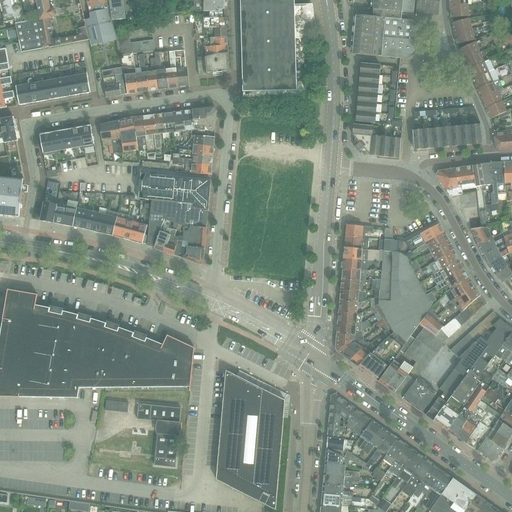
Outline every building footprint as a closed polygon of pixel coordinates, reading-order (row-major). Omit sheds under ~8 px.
[(0,0),(0,4),(2,12),(4,23),(15,20),(13,9),(10,0),(0,0)] [(15,20),(16,25),(24,23),(19,0),(10,0),(13,9),(15,20)] [(36,0),(41,20),(49,19),(52,18),(52,17),(54,17),(55,14),(54,10),(52,8),(50,9),(48,0),(36,0)] [(109,0),(86,0),(90,13),(110,7),(109,1),(109,0)] [(122,0),(117,0),(113,1),(109,1),(110,7),(112,21),(125,19),(122,0)] [(227,0),(215,0),(193,0),(193,13),(204,12),(215,11),(215,9),(227,9),(227,0)] [(240,0),(243,100),(280,99),(285,91),(287,91),(288,98),(287,98),(287,99),(305,98),(306,98),(307,98),(308,98),(309,97),(309,96),(310,96),(310,95),(310,94),(311,93),(309,14),(303,14),(303,5),(293,5),(292,0),(240,0)] [(379,0),(379,10),(373,9),(373,17),(398,19),(398,12),(414,13),(414,0),(379,0)] [(469,17),(468,6),(450,7),(450,9),(449,9),(450,9),(450,11),(451,18),(469,17)] [(112,21),(110,7),(90,13),(91,19),(85,20),(86,26),(89,40),(90,45),(116,40),(116,39),(115,35),(115,33),(112,21)] [(227,9),(215,9),(215,11),(204,12),(204,19),(227,18),(227,9)] [(413,20),(398,19),(373,17),(362,16),(359,55),(410,59),(417,53),(419,28),(413,20)] [(227,28),(227,18),(204,19),(204,28),(212,28),(212,32),(204,32),(205,38),(210,38),(215,38),(216,28),(227,28)] [(49,19),(41,20),(24,23),(16,25),(21,51),(54,46),(53,39),(49,19)] [(469,19),(452,23),(453,29),(452,30),(453,32),(454,32),(454,34),(472,29),(469,19)] [(89,40),(86,26),(78,28),(79,35),(53,39),(54,46),(89,40)] [(215,38),(227,37),(227,28),(216,28),(215,38)] [(474,40),(472,29),(454,34),(455,35),(454,35),(454,36),(455,38),(457,44),(474,40)] [(132,54),(130,43),(130,37),(116,39),(116,40),(119,56),(122,56),(122,55),(132,54)] [(228,45),(227,37),(215,38),(210,38),(210,42),(202,43),(202,47),(228,45)] [(154,51),(153,40),(142,41),(144,53),(154,51)] [(475,42),(459,49),(459,50),(461,56),(462,59),(462,58),(463,60),(480,52),(475,42)] [(228,53),(228,45),(202,47),(202,53),(206,53),(206,57),(228,53)] [(0,64),(8,63),(6,49),(0,49),(0,64)] [(188,87),(184,51),(181,51),(174,51),(174,52),(176,68),(178,88),(188,87)] [(176,68),(174,52),(169,52),(170,69),(165,69),(168,89),(178,88),(176,68)] [(484,62),(480,52),(463,60),(464,61),(463,62),(464,62),(464,64),(465,64),(468,70),(484,62)] [(161,69),(160,53),(155,53),(155,59),(156,61),(156,71),(158,90),(168,89),(165,69),(161,69)] [(197,61),(198,75),(230,72),(228,53),(206,57),(204,61),(197,61)] [(145,67),(144,55),(138,55),(140,68),(142,68),(143,73),(137,74),(136,68),(135,69),(138,93),(148,91),(145,67)] [(156,61),(155,59),(150,59),(151,72),(148,72),(148,66),(145,67),(148,91),(158,90),(156,71),(156,61)] [(494,70),(490,60),(484,62),(468,70),(470,75),(469,76),(471,78),(472,79),(494,70)] [(9,69),(8,63),(0,64),(0,79),(0,80),(0,79),(0,77),(0,71),(10,70),(9,69)] [(380,65),(361,63),(360,73),(380,75),(380,65)] [(122,68),(123,78),(125,77),(127,94),(138,93),(135,69),(130,69),(129,67),(122,68)] [(498,79),(494,70),(472,79),(473,81),(472,81),(472,82),(473,82),(473,84),(474,83),(476,89),(493,82),(498,79)] [(76,74),(76,76),(77,76),(80,95),(90,93),(91,93),(87,72),(76,74)] [(380,75),(360,73),(360,83),(379,84),(380,75)] [(106,90),(104,83),(106,97),(106,98),(125,95),(122,74),(115,75),(117,85),(111,86),(111,89),(106,90)] [(70,96),(80,95),(77,76),(76,76),(67,78),(70,96)] [(11,77),(0,79),(0,80),(0,79),(0,94),(3,94),(3,93),(2,86),(12,84),(11,77)] [(60,98),(70,96),(67,78),(57,79),(60,98)] [(50,100),(60,98),(57,79),(47,81),(50,100)] [(40,102),(50,100),(47,81),(37,83),(40,102)] [(497,92),(493,82),(476,89),(479,95),(478,96),(479,98),(480,98),(481,99),(497,92)] [(30,104),(40,102),(37,83),(27,85),(30,104)] [(379,84),(360,83),(359,93),(378,94),(379,84)] [(20,105),(30,104),(27,85),(17,87),(17,86),(16,87),(20,106),(20,105)] [(13,91),(3,93),(3,94),(0,94),(0,108),(6,108),(6,107),(5,107),(4,100),(15,98),(13,91)] [(502,102),(497,92),(481,99),(482,101),(481,101),(481,102),(481,101),(482,103),(483,103),(485,109),(502,102)] [(378,94),(359,93),(358,102),(377,104),(378,94)] [(377,104),(358,102),(357,112),(376,114),(377,104)] [(506,112),(502,102),(485,109),(488,115),(488,117),(488,118),(489,117),(490,119),(498,116),(503,113),(506,112)] [(214,108),(201,109),(203,130),(205,130),(215,131),(217,111),(214,108)] [(203,130),(201,109),(192,110),(194,130),(203,130)] [(194,130),(192,110),(182,112),(185,131),(182,131),(182,134),(183,134),(183,138),(189,137),(188,133),(191,133),(191,130),(194,130)] [(185,131),(182,112),(173,113),(175,132),(182,131),(185,131)] [(376,114),(357,112),(356,122),(375,123),(376,114)] [(175,132),(173,113),(163,114),(166,133),(162,134),(163,139),(163,138),(165,147),(166,147),(166,144),(167,144),(166,138),(169,138),(168,133),(175,132)] [(161,147),(160,141),(159,134),(162,134),(166,133),(163,114),(153,115),(156,134),(153,135),(154,141),(155,148),(161,147)] [(156,134),(153,115),(144,117),(146,136),(145,136),(145,142),(146,142),(150,141),(150,135),(153,135),(156,134)] [(1,120),(4,133),(5,138),(4,138),(5,143),(17,141),(17,142),(18,142),(17,141),(18,141),(18,140),(17,140),(17,139),(16,131),(19,131),(18,127),(15,127),(14,119),(13,118),(14,118),(13,117),(12,117),(9,118),(8,118),(9,118),(6,119),(5,118),(5,119),(2,119),(1,119),(1,120)] [(146,136),(144,117),(133,118),(138,151),(143,150),(142,146),(146,146),(146,142),(145,142),(145,136),(146,136)] [(138,151),(133,118),(120,121),(122,139),(124,153),(138,151)] [(122,139),(120,121),(109,123),(109,128),(111,128),(112,132),(111,132),(112,146),(113,146),(114,153),(118,153),(117,148),(119,147),(119,145),(117,145),(116,139),(122,139)] [(109,128),(109,123),(100,125),(103,147),(112,146),(111,132),(112,132),(111,128),(109,128)] [(84,146),(83,146),(84,149),(95,147),(91,125),(90,125),(90,126),(81,127),(84,146)] [(354,147),(358,152),(363,147),(370,155),(380,156),(381,137),(372,137),(373,126),(364,126),(354,125),(353,135),(359,143),(354,147)] [(482,144),(480,125),(470,126),(472,145),(482,144)] [(462,145),(461,126),(451,127),(453,146),(462,145)] [(472,145),(470,126),(461,126),(462,145),(472,145)] [(74,148),(83,146),(84,146),(81,127),(71,129),(74,148)] [(453,146),(451,127),(442,128),(443,147),(453,146)] [(443,147),(442,128),(432,129),(434,148),(443,147)] [(64,150),(74,148),(71,129),(60,131),(64,150)] [(434,148),(432,129),(422,130),(424,149),(434,148)] [(424,149),(422,130),(412,131),(414,150),(424,149)] [(54,151),(64,150),(60,131),(50,133),(54,152),(54,151)] [(507,149),(505,131),(494,132),(495,141),(494,141),(495,147),(499,150),(507,149)] [(55,154),(54,151),(54,152),(50,133),(40,135),(44,156),(55,154)] [(214,137),(204,136),(191,135),(190,138),(194,138),(194,145),(214,146),(214,137)] [(391,138),(381,137),(380,156),(389,157),(391,138)] [(401,139),(391,138),(389,157),(399,158),(401,139)] [(214,146),(194,145),(193,151),(179,149),(179,154),(179,155),(192,156),(192,154),(213,156),(214,146)] [(213,156),(192,154),(192,156),(192,159),(179,158),(179,159),(178,163),(191,165),(192,164),(212,165),(213,156)] [(505,187),(504,163),(491,164),(496,205),(499,204),(498,194),(506,193),(505,187)] [(212,165),(192,164),(191,165),(191,168),(184,168),(184,166),(178,166),(178,167),(175,167),(175,172),(211,175),(212,165)] [(496,205),(491,164),(481,165),(485,190),(489,190),(489,194),(488,194),(489,205),(496,205)] [(0,214),(4,215),(4,216),(5,215),(9,216),(10,216),(20,217),(21,218),(22,205),(23,202),(22,202),(23,196),(23,193),(24,186),(25,180),(22,165),(21,165),(0,169),(0,214)] [(485,190),(481,165),(472,166),(475,183),(475,187),(482,186),(483,191),(485,191),(485,190)] [(475,183),(472,166),(454,169),(457,187),(460,186),(470,184),(475,183)] [(457,187),(454,169),(439,171),(436,175),(451,197),(463,194),(460,186),(457,187)] [(211,180),(141,174),(139,199),(152,200),(195,204),(195,208),(204,209),(204,211),(208,211),(211,180)] [(59,184),(48,182),(47,188),(58,190),(59,184)] [(195,208),(195,204),(152,200),(150,214),(166,215),(164,220),(174,223),(179,225),(181,226),(190,226),(206,228),(208,211),(204,211),(204,209),(195,208)] [(41,221),(54,223),(57,205),(44,202),(41,221)] [(54,223),(63,225),(67,207),(57,205),(54,223)] [(63,225),(73,227),(77,209),(67,207),(63,225)] [(73,227),(83,229),(87,211),(77,209),(73,227)] [(83,229),(93,232),(97,213),(87,211),(83,229)] [(103,234),(113,236),(118,213),(108,211),(107,215),(103,234)] [(488,226),(486,211),(479,212),(481,227),(482,227),(488,226)] [(93,232),(103,234),(107,215),(97,213),(93,232)] [(113,236),(123,239),(127,221),(128,221),(129,216),(118,213),(113,236)] [(166,215),(150,214),(147,244),(147,246),(153,247),(154,248),(160,231),(164,220),(166,215)] [(123,239),(133,241),(137,223),(128,221),(127,221),(123,239)] [(147,226),(137,223),(133,241),(142,244),(143,244),(143,243),(147,244),(147,236),(145,235),(147,226),(148,226),(147,226)] [(179,225),(174,223),(171,229),(163,251),(173,255),(176,245),(178,238),(175,237),(179,225)] [(392,224),(391,233),(399,233),(400,225),(392,224)] [(444,232),(440,224),(420,234),(406,242),(399,241),(397,252),(404,256),(410,252),(425,243),(444,232)] [(373,227),(346,225),(345,238),(365,239),(366,232),(373,232),(373,227)] [(206,228),(190,226),(189,232),(183,231),(180,231),(178,236),(205,239),(206,228)] [(483,229),(482,227),(481,227),(470,229),(478,245),(493,239),(487,228),(483,229)] [(165,233),(160,231),(154,248),(163,251),(171,229),(167,228),(165,233)] [(390,229),(385,228),(385,240),(394,241),(390,229)] [(449,241),(444,232),(425,243),(410,252),(404,256),(407,261),(428,248),(430,252),(449,241)] [(505,237),(503,234),(493,239),(478,245),(483,256),(498,249),(494,242),(505,237)] [(205,239),(178,236),(178,238),(176,245),(180,246),(181,241),(182,242),(188,242),(188,247),(204,249),(205,239)] [(368,239),(365,239),(345,238),(344,248),(367,250),(368,239)] [(394,241),(385,240),(384,251),(383,258),(381,281),(380,289),(380,291),(379,298),(374,298),(375,306),(375,307),(379,314),(382,320),(385,325),(388,331),(390,336),(403,346),(410,336),(419,325),(430,309),(430,307),(431,306),(432,306),(426,296),(414,273),(407,261),(404,256),(397,252),(399,241),(394,241)] [(454,251),(449,241),(430,252),(431,252),(425,256),(427,259),(433,256),(436,261),(454,251)] [(188,247),(186,247),(183,258),(200,264),(203,262),(204,249),(188,247)] [(368,250),(367,250),(344,248),(343,259),(367,261),(368,250)] [(501,250),(500,248),(498,249),(483,256),(486,263),(489,267),(503,257),(499,251),(501,250)] [(459,261),(454,251),(436,261),(429,265),(434,274),(459,261)] [(506,263),(503,257),(489,267),(490,268),(495,275),(508,266),(509,265),(508,262),(506,263)] [(367,261),(343,259),(343,269),(360,271),(366,271),(367,261)] [(464,270),(459,261),(434,274),(434,275),(431,276),(433,280),(442,276),(445,281),(464,270)] [(509,278),(511,275),(511,272),(508,266),(495,275),(502,283),(509,278)] [(360,271),(343,269),(342,280),(363,282),(365,282),(366,271),(360,271)] [(469,280),(464,270),(445,281),(435,286),(437,291),(447,285),(450,290),(469,280)] [(511,281),(509,278),(502,283),(511,294),(511,281)] [(363,282),(342,280),(341,291),(364,294),(364,291),(362,291),(363,282)] [(475,288),(469,280),(450,290),(445,293),(451,302),(456,299),(475,288)] [(480,296),(475,288),(456,299),(459,305),(457,306),(460,310),(461,313),(463,311),(467,308),(471,304),(476,300),(480,296)] [(8,293),(6,303),(5,303),(5,306),(3,317),(0,334),(0,397),(78,399),(78,397),(80,388),(190,387),(189,392),(190,392),(193,362),(194,351),(194,348),(192,347),(167,335),(166,338),(163,345),(147,338),(145,342),(132,337),(134,333),(119,328),(118,332),(105,327),(106,323),(91,319),(90,323),(77,319),(78,315),(63,311),(62,315),(49,312),(50,308),(35,305),(37,298),(38,295),(35,294),(35,295),(24,293),(24,292),(21,292),(10,290),(8,290),(7,292),(8,293)] [(364,294),(341,291),(340,301),(359,304),(363,302),(364,302),(364,294)] [(487,304),(480,296),(476,300),(482,307),(487,304)] [(142,300),(135,298),(133,303),(140,306),(142,300)] [(482,307),(476,300),(471,304),(477,311),(479,310),(482,307)] [(359,304),(340,301),(339,313),(357,315),(358,315),(359,312),(356,312),(357,308),(363,308),(363,302),(359,304)] [(477,311),(471,304),(467,308),(474,315),(477,311)] [(430,307),(430,309),(419,325),(423,328),(436,337),(441,330),(444,328),(430,317),(435,311),(431,306),(430,307)] [(474,315),(467,308),(463,311),(469,318),(474,315)] [(469,318),(463,311),(461,313),(458,315),(465,323),(469,318)] [(499,319),(493,312),(489,315),(496,322),(499,319)] [(357,315),(339,313),(338,323),(357,325),(357,323),(361,324),(361,323),(362,313),(358,315),(357,315)] [(465,323),(458,315),(454,319),(461,326),(465,323)] [(496,322),(489,315),(485,318),(485,319),(491,326),(496,322)] [(461,326),(454,319),(450,323),(457,330),(461,326)] [(466,350),(462,353),(458,357),(460,360),(454,368),(466,376),(469,371),(470,370),(479,379),(484,371),(495,356),(499,350),(511,332),(511,328),(499,319),(496,322),(491,326),(487,330),(483,334),(478,338),(474,342),(470,346),(466,350)] [(491,326),(485,319),(481,322),(487,330),(491,326)] [(385,325),(382,320),(378,322),(375,324),(379,330),(381,328),(385,325)] [(487,330),(481,322),(476,326),(483,334),(487,330)] [(357,325),(338,323),(337,335),(356,337),(357,334),(360,332),(361,324),(357,323),(357,325)] [(457,330),(450,323),(445,326),(452,334),(457,330)] [(452,334),(445,326),(444,328),(441,330),(448,338),(452,334)] [(483,334),(476,326),(472,331),(478,338),(483,334)] [(436,337),(423,328),(415,340),(410,336),(403,346),(400,351),(407,355),(406,356),(410,359),(411,359),(416,363),(413,368),(394,393),(403,399),(413,385),(416,381),(443,343),(436,337)] [(448,338),(441,330),(436,337),(443,343),(448,338)] [(363,331),(360,332),(357,334),(356,337),(337,335),(335,348),(337,352),(341,355),(353,342),(354,340),(365,336),(363,331)] [(478,338),(472,331),(468,334),(474,342),(478,338)] [(511,350),(511,332),(499,350),(495,356),(500,359),(501,358),(505,362),(506,361),(505,360),(511,350)] [(474,342),(468,334),(464,338),(470,346),(474,342)] [(403,346),(390,336),(388,338),(376,349),(370,354),(369,353),(358,367),(378,382),(394,359),(400,351),(403,346)] [(470,346),(464,338),(459,342),(466,350),(470,346)] [(354,343),(353,342),(341,355),(349,361),(361,348),(367,345),(364,340),(354,343)] [(466,350),(459,342),(455,346),(462,353),(466,350)] [(368,343),(367,345),(361,348),(349,361),(358,367),(369,353),(370,354),(376,349),(371,343),(369,344),(368,343)] [(462,353),(455,346),(450,350),(458,357),(462,353)] [(396,361),(394,359),(378,382),(387,388),(402,366),(401,366),(395,361),(396,361)] [(413,368),(404,362),(401,366),(402,366),(387,388),(394,393),(413,368)] [(466,376),(454,368),(438,389),(443,393),(440,398),(439,397),(432,407),(425,415),(426,416),(426,415),(433,421),(434,421),(466,376)] [(448,431),(460,413),(477,388),(481,381),(479,379),(470,370),(469,371),(466,376),(434,421),(447,431),(448,431)] [(511,370),(508,377),(499,370),(493,378),(495,380),(511,391),(511,389),(511,370)] [(285,401),(236,376),(229,372),(226,371),(225,387),(224,387),(217,468),(216,480),(230,487),(259,502),(275,510),(276,499),(284,418),(285,401)] [(493,378),(484,371),(479,379),(481,381),(487,385),(493,378)] [(511,391),(495,380),(490,387),(483,397),(495,405),(498,400),(503,402),(506,398),(511,401),(505,411),(511,416),(511,391)] [(487,385),(481,381),(477,388),(460,413),(448,431),(456,437),(469,417),(473,411),(477,406),(480,401),(483,397),(490,387),(487,385)] [(415,386),(413,385),(403,399),(422,413),(431,400),(414,388),(415,386)] [(331,396),(329,419),(340,420),(340,416),(336,414),(345,401),(335,394),(331,396)] [(128,413),(129,403),(106,401),(105,411),(128,413)] [(355,409),(345,401),(336,414),(340,416),(343,418),(342,423),(346,426),(348,422),(346,421),(355,409)] [(502,416),(480,401),(477,406),(491,416),(494,418),(499,420),(511,429),(511,416),(505,411),(502,416)] [(181,408),(138,404),(137,419),(180,423),(181,408)] [(470,447),(475,450),(484,437),(490,427),(492,421),(494,418),(491,416),(477,406),(473,411),(479,415),(476,418),(481,421),(466,444),(470,447)] [(347,428),(352,431),(355,427),(354,427),(363,415),(355,409),(346,421),(348,422),(346,426),(348,427),(347,428)] [(352,431),(360,437),(372,421),(363,415),(354,427),(355,427),(352,431)] [(471,419),(469,417),(456,437),(466,444),(481,421),(476,418),(473,423),(470,421),(471,419)] [(511,429),(499,420),(494,418),(492,421),(490,427),(497,432),(510,441),(511,437),(511,429)] [(340,420),(329,419),(328,436),(342,437),(343,427),(339,426),(340,420)] [(381,427),(372,421),(360,437),(364,440),(359,448),(363,452),(381,427)] [(389,433),(381,427),(363,452),(368,455),(373,447),(377,449),(389,433)] [(484,437),(504,450),(510,441),(497,432),(490,427),(484,437)] [(157,433),(154,466),(175,468),(178,435),(157,433)] [(389,433),(377,449),(373,456),(367,464),(365,467),(370,470),(381,453),(385,456),(398,439),(389,433)] [(345,439),(328,437),(326,449),(343,457),(345,439)] [(496,462),(504,450),(484,437),(475,450),(492,463),(496,462)] [(406,445),(398,439),(385,456),(386,456),(383,460),(392,466),(406,445)] [(416,452),(406,445),(392,466),(390,468),(385,475),(390,478),(393,474),(397,477),(416,452)] [(343,457),(326,449),(325,464),(344,466),(345,468),(348,468),(349,460),(348,459),(344,458),(343,457)] [(425,459),(416,452),(397,477),(391,486),(395,489),(402,479),(407,483),(413,475),(425,459)] [(352,454),(351,453),(348,459),(349,460),(355,464),(358,459),(351,455),(352,454)] [(367,464),(358,459),(355,464),(362,467),(364,468),(365,467),(367,464)] [(434,465),(425,459),(413,475),(407,483),(402,491),(411,498),(414,494),(434,465)] [(344,466),(325,464),(324,475),(359,479),(360,473),(345,471),(345,468),(344,466)] [(444,472),(434,465),(414,494),(418,497),(422,492),(427,486),(432,489),(444,472)] [(375,474),(383,478),(385,475),(377,468),(373,473),(375,474)] [(453,479),(444,472),(432,489),(427,496),(431,499),(436,492),(441,496),(453,479)] [(359,479),(324,475),(323,485),(343,487),(353,488),(353,487),(353,482),(359,483),(359,479)] [(446,511),(465,487),(453,479),(441,496),(430,511),(431,511),(446,511)] [(343,487),(323,485),(322,496),(352,498),(353,498),(354,493),(343,492),(343,487)] [(464,511),(476,495),(465,487),(446,511),(464,511)] [(477,511),(485,502),(476,495),(464,511),(477,511)] [(358,498),(352,498),(322,496),(321,506),(341,507),(350,508),(351,501),(357,501),(358,498)] [(499,511),(494,508),(485,502),(477,511),(499,511)]
